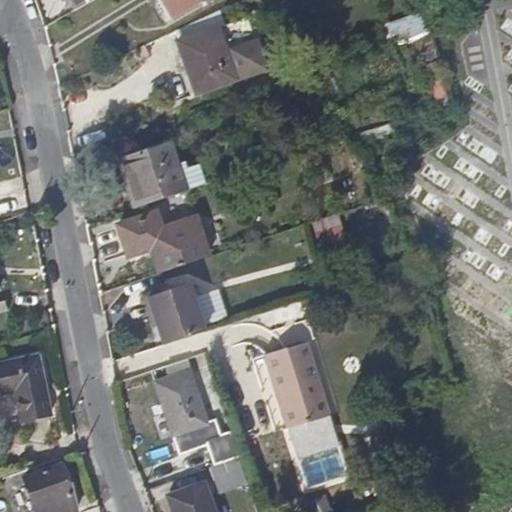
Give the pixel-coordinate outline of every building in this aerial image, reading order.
[(88,0),(69,0),(74,8),(88,0)] [(160,0),(167,13),(191,0),(160,0)] [(171,19),(204,0),(191,0),(167,13),(171,19)] [(392,43),(430,31),(424,11),(386,24),(392,43)] [(213,97),(199,44),(128,66),(142,120),(171,110),(213,97)] [(142,120),(128,66),(119,69),(138,128),(174,117),(171,110),(142,120)] [(177,195),(163,148),(162,147),(119,162),(132,209),(177,195)] [(198,262),(186,227),(153,237),(147,219),(111,230),(121,259),(143,251),(151,279),(198,262)] [(195,337),(179,291),(157,299),(136,306),(148,341),(151,351),(195,337)] [(136,306),(157,299),(154,294),(130,302),(143,341),(148,341),(136,306)] [(324,414),(300,344),(259,358),(283,429),(324,414)] [(49,416),(36,358),(7,365),(20,422),(49,416)] [(206,424),(188,371),(157,383),(175,434),(206,424)] [(238,457),(235,447),(233,442),(209,450),(215,466),(238,457)] [(247,485),(238,457),(215,466),(208,469),(218,495),(247,485)] [(74,511),(57,466),(22,479),(34,511),(74,511)] [(217,511),(207,481),(170,496),(175,511),(217,511)]
